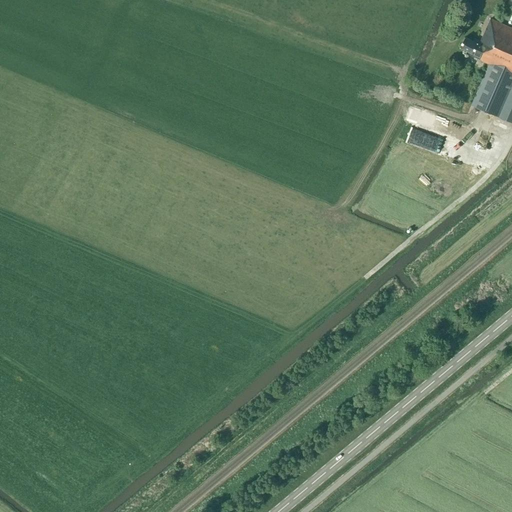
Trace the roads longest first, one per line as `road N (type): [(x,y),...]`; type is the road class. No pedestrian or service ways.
road 1 (tertiary): [(275,511),(511,315)]
road 2 (track): [(511,140),(473,188),(367,276)]
